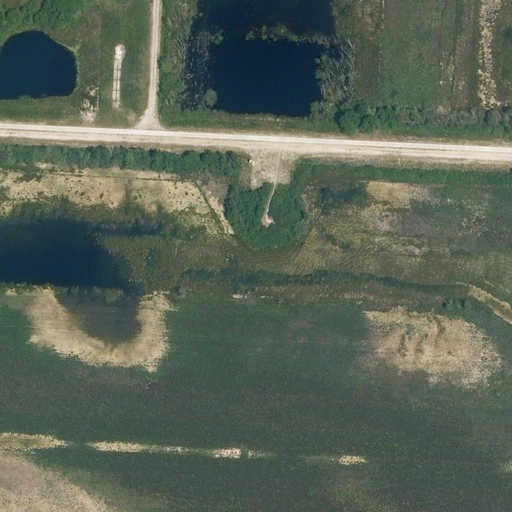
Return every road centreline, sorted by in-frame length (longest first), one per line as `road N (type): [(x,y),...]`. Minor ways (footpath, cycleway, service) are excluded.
road 1 (track): [(511,157),(148,140)]
road 2 (track): [(0,133),(148,140)]
